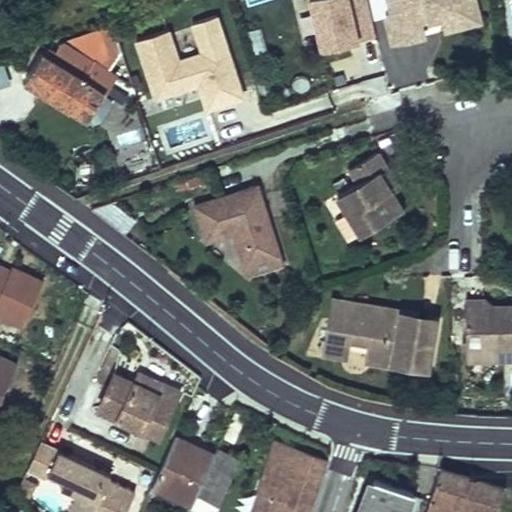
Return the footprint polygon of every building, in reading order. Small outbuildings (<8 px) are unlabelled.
[(42,52),(25,79),(88,119),(115,76),(109,73),(124,45),(163,31),(157,15),(175,9),(183,6),(180,0),(179,0),(156,8),(158,14),(116,28),(114,24),(60,44),(56,52),(49,47),(45,54),(42,52)] [(235,0),(240,15),(268,6),(265,0),(235,0)] [(306,0),(305,0),(320,53),(374,38),(363,0),(306,0)] [(387,0),(391,12),(386,19),(392,44),(425,36),(421,21),(425,15),(435,12),(442,15),(460,26),(475,1),(473,0),(387,0)] [(181,24),(175,9),(157,15),(163,31),(181,24)] [(186,31),(157,42),(165,64),(194,53),(186,31)] [(395,180),(377,151),(350,167),(358,181),(337,194),(348,213),(336,220),(348,241),(402,209),(390,191),(387,184),(395,180)] [(395,180),(387,184),(390,191),(398,187),(395,180)] [(258,186),(194,205),(205,241),(233,232),(243,267),(279,256),(267,216),(257,219),(256,214),(265,212),(258,186)] [(279,256),(243,267),(246,276),(282,265),(279,256)] [(0,264),(0,273),(8,277),(11,270),(0,264)] [(0,315),(22,326),(44,282),(26,273),(13,267),(11,270),(8,277),(0,273),(0,315)] [(511,315),(505,315),(505,305),(494,305),(488,299),(467,299),(468,359),(511,359),(511,315)] [(429,371),(435,326),(437,315),(419,313),(402,311),(331,301),(323,356),(349,360),(352,339),(369,341),(366,362),(394,366),(409,368),(429,371)] [(0,399),(17,365),(0,356),(0,399)] [(139,371),(134,381),(156,391),(161,381),(139,371)] [(158,435),(179,389),(168,384),(161,381),(156,391),(134,381),(115,372),(98,407),(158,435)] [(196,445),(175,435),(158,472),(152,484),(192,502),(214,453),(196,445)] [(306,511),(311,500),(326,457),(276,439),(257,493),(270,499),(265,511),(306,511)] [(63,451),(41,440),(27,469),(46,478),(48,472),(63,478),(60,484),(78,492),(71,508),(78,511),(113,511),(116,507),(125,511),(135,491),(108,478),(110,473),(63,451)] [(495,511),(503,486),(479,478),(440,466),(425,511),(495,511)] [(24,476),(17,489),(29,499),(37,483),(24,476)] [(360,511),(406,511),(413,494),(374,479),(360,511)] [(257,493),(251,509),(257,511),(265,511),(270,499),(257,493)] [(216,511),(217,511),(197,502),(191,511),(216,511)]
